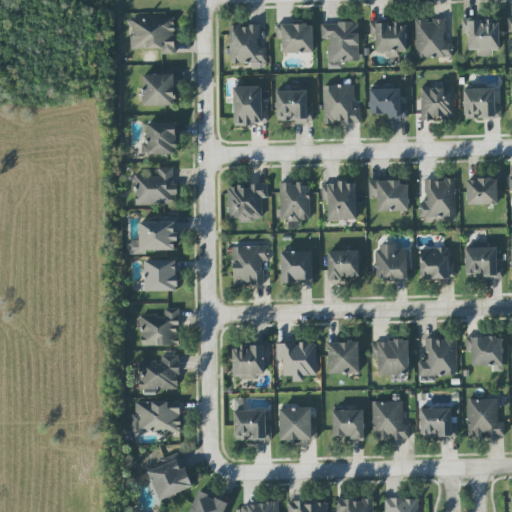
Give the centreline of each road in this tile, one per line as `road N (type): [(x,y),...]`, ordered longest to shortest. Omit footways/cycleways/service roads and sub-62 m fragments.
road 1 (residential): [(204,0),(210,446),(220,465)]
road 2 (residential): [(511,148),(206,157)]
road 3 (residential): [(511,306),(208,315)]
road 4 (residential): [(220,465),(239,473),(511,467)]
